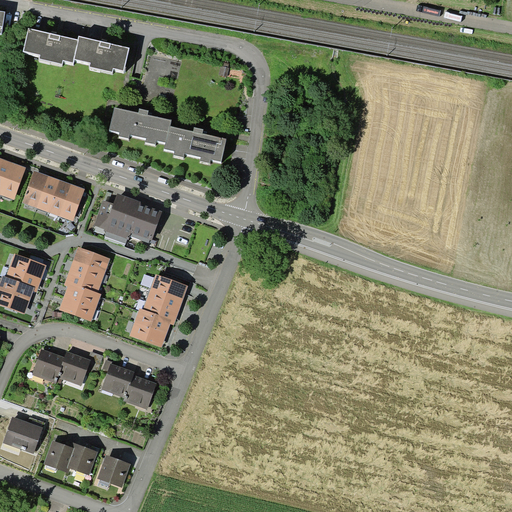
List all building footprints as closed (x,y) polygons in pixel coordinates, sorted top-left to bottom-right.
[(73,63),(74,59),(78,40),(28,28),(23,51),(40,55),(39,59),(62,64),(63,60),(73,63)] [(79,36),(78,40),(74,59),(91,63),(90,66),(113,72),(114,68),(124,70),(130,48),(79,36)] [(229,68),(221,66),(219,75),(227,77),(229,68)] [(156,140),(166,143),(170,126),(171,120),(147,114),(148,110),(140,108),(139,113),(115,107),(110,130),(120,132),(119,136),(129,138),(129,134),(146,138),(145,142),(155,144),(156,140)] [(194,131),(170,126),(166,143),(165,148),(176,151),(175,155),(184,157),(185,153),(201,157),(200,161),(210,163),(211,160),(221,162),(227,139),(202,133),(203,129),(195,127),(194,131)] [(0,164),(0,194),(2,196),(14,163),(2,159),(0,164)] [(26,168),(14,163),(2,196),(14,200),(26,168)] [(23,203),(37,208),(48,176),(35,170),(23,203)] [(60,180),(48,176),(37,208),(48,212),(60,180)] [(72,184),(60,180),(48,212),(60,216),(72,184)] [(85,189),(72,184),(60,216),(73,221),(85,189)] [(141,201),(117,193),(113,203),(103,200),(94,226),(104,229),(104,231),(106,232),(104,237),(125,244),(127,239),(128,239),(130,236),(149,243),(150,240),(151,240),(162,211),(140,203),(141,201)] [(78,247),(73,260),(106,272),(110,259),(78,247)] [(9,267),(41,279),(46,265),(14,254),(9,267)] [(101,284),(106,272),(73,260),(69,272),(101,284)] [(34,287),(33,291),(37,292),(41,279),(9,267),(5,277),(34,287)] [(98,293),(101,284),(69,272),(64,285),(68,286),(79,291),(81,286),(98,293)] [(151,288),(183,299),(188,286),(156,274),(151,288)] [(0,281),(0,289),(30,300),(33,291),(34,287),(5,277),(2,276),(0,281)] [(101,294),(98,293),(81,286),(79,291),(68,286),(64,297),(96,308),(101,294)] [(183,299),(151,288),(147,300),(179,311),(183,299)] [(30,300),(0,289),(0,305),(25,314),(30,300)] [(91,321),(96,308),(64,297),(59,310),(91,321)] [(179,311),(147,300),(143,309),(171,319),(170,323),(174,325),(179,311)] [(171,319),(143,309),(140,308),(135,322),(167,333),(170,323),(171,319)] [(167,333),(135,322),(130,336),(162,347),(167,333)] [(61,355),(41,348),(32,374),(56,383),(57,381),(58,377),(63,364),(62,364),(63,359),(60,357),(61,355)] [(62,379),(81,386),(91,360),(67,351),(63,359),(62,364),(63,364),(58,377),(57,381),(61,383),(62,379)] [(113,362),(106,359),(102,370),(107,372),(101,389),(121,397),(122,396),(124,397),(129,384),(130,384),(134,374),(135,371),(113,363),(113,362)] [(147,409),(157,383),(134,374),(130,384),(129,384),(124,397),(123,401),(147,409)] [(28,422),(12,417),(3,443),(34,454),(43,428),(28,422)] [(30,417),(28,422),(43,428),(45,423),(30,417)] [(57,469),(69,473),(70,468),(68,467),(75,448),(71,447),(52,440),(44,464),(47,465),(57,469)] [(71,447),(75,448),(68,467),(70,468),(89,475),(98,451),(73,442),(71,447)] [(131,464),(106,455),(98,479),(100,479),(111,483),(122,488),(131,464)]
